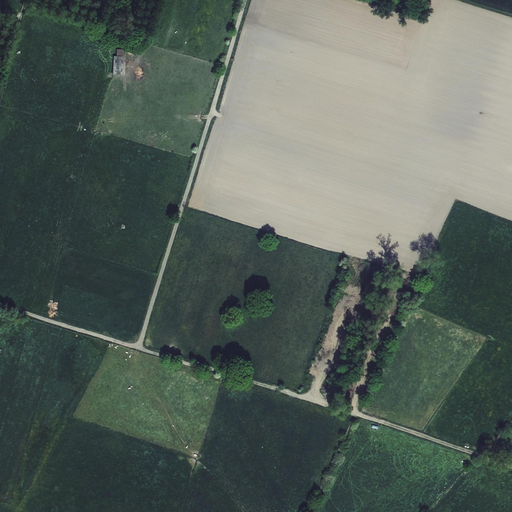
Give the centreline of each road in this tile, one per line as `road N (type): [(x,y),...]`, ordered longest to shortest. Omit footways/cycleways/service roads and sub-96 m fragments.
road 1 (track): [(135,349),(511,471)]
road 2 (track): [(243,0),(135,349)]
